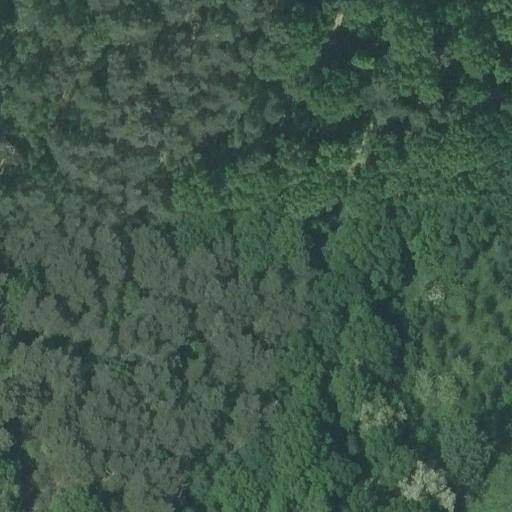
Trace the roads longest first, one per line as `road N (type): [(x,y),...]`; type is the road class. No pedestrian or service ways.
road 1 (track): [(349,354),(347,285),(287,109),(282,0)]
road 2 (track): [(349,354),(394,511)]
road 3 (track): [(511,15),(376,0)]
